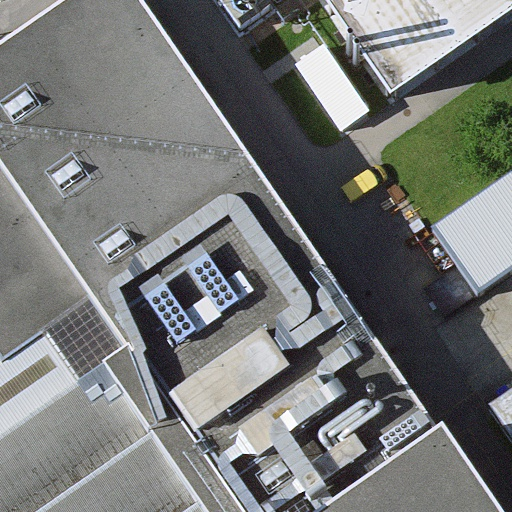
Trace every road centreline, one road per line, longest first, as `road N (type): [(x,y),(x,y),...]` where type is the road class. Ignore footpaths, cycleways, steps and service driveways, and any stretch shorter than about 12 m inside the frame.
road 1 (unknown): [(434,411),(155,0)]
road 2 (unknown): [(504,511),(434,411)]
